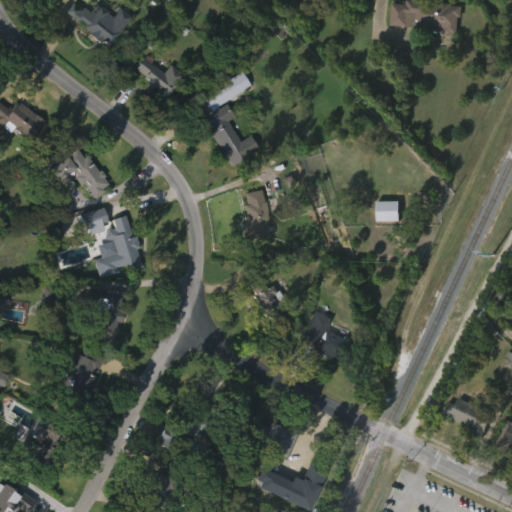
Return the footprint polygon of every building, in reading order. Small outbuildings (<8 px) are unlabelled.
[(50,8),(49,0),(34,0),(35,10),(50,8)] [(431,0),(431,1),(461,5),(460,16),(456,16),(455,32),(444,31),(444,27),(412,26),(412,28),(406,28),(406,26),(389,24),(391,2),(405,3),(405,0),(431,0)] [(483,27),(504,10),(499,4),(504,0),(481,0),(469,10),(483,27)] [(75,1),(91,12),(97,4),(105,10),(104,12),(109,16),(116,6),(128,15),(104,46),(99,41),(98,42),(80,26),(83,23),(66,11),(74,1),(75,1)] [(386,58),(442,62),(441,66),(454,67),(456,37),(402,33),(402,37),(388,36),(386,58)] [(126,48),(114,40),(109,48),(94,39),(89,46),(71,34),(61,50),(106,79),(126,48)] [(147,62),(160,73),(167,63),(181,75),(174,82),(177,84),(171,91),(169,89),(161,99),(154,93),(156,90),(152,86),(150,89),(144,84),(146,81),(140,77),(141,75),(133,68),(144,54),(150,59),(147,62)] [(128,103),(159,130),(178,109),(165,97),(158,105),(140,89),(128,103)] [(0,104),(6,109),(11,102),(14,105),(17,101),(38,118),(36,120),(44,126),(37,135),(34,133),(29,139),(19,131),(17,133),(3,120),(1,124),(0,124),(0,104)] [(215,106),(237,141),(246,135),(255,149),(229,166),(199,117),(215,106)] [(191,136),(224,199),(253,184),(245,168),(233,174),(222,153),(228,150),(220,135),(218,136),(212,125),(191,136)] [(0,161),(4,164),(10,162),(19,169),(23,164),(32,160),(38,153),(14,135),(10,137),(5,143),(0,139),(0,161)] [(73,146),(80,156),(84,154),(95,170),(97,169),(101,175),(100,176),(106,186),(91,197),(80,183),(78,185),(71,176),(73,174),(69,168),(53,180),(44,167),(73,146)] [(257,185),(270,235),(245,241),(241,223),(245,222),(240,201),(243,201),(241,189),(257,185)] [(111,216),(82,223),(79,209),(108,202),(111,216)] [(122,214),(128,236),(131,235),(135,248),(133,249),(138,266),(127,270),(125,262),(102,270),(97,257),(106,254),(101,238),(103,227),(110,228),(111,227),(108,218),(122,214)] [(239,226),(241,237),(237,238),(244,273),(266,269),(256,222),(239,226)] [(396,234),(373,234),(373,254),(396,254),(396,234)] [(102,262),(97,241),(75,246),(80,267),(102,262)] [(93,310),(119,303),(118,299),(136,294),(122,247),(106,251),(108,259),(100,262),(106,286),(88,291),(93,310)] [(256,278),(264,288),(268,285),(273,291),(274,290),(284,303),(276,309),(283,320),(273,327),(250,297),(252,295),(246,286),(256,278)] [(49,309),(40,309),(40,286),(65,285),(66,296),(60,296),(60,300),(54,300),(54,308),(49,309)] [(119,291),(117,309),(120,310),(118,322),(114,321),(113,326),(116,327),(114,343),(78,337),(80,323),(93,325),(96,306),(102,307),(105,289),(119,291)] [(350,341),(340,361),(297,341),(312,310),(330,318),(325,329),(350,341)] [(245,320),(263,357),(281,348),(267,317),(261,320),(258,314),(245,320)] [(118,326),(102,324),(100,332),(95,331),(89,370),(111,374),(118,326)] [(328,351),(309,343),(294,376),(335,394),(344,372),(322,362),(328,351)] [(81,348),(100,357),(94,368),(99,371),(95,379),(92,378),(75,414),(53,404),(57,395),(53,394),(62,374),(67,373),(70,368),(65,366),(71,352),(77,355),(81,348)] [(97,394),(71,381),(63,400),(65,400),(56,419),(79,430),(97,394)] [(458,398),(483,409),(484,408),(492,412),(483,432),(442,413),(447,402),(455,405),(458,398)] [(240,421),(216,429),(217,434),(207,438),(204,430),(180,440),(177,433),(173,434),(165,451),(150,443),(161,420),(170,425),(174,423),(172,419),(233,401),(240,421)] [(41,417),(54,424),(51,429),(58,433),(55,439),(64,445),(49,470),(35,462),(28,473),(10,462),(27,433),(30,434),(41,417)] [(511,422),(511,444),(510,444),(506,452),(493,446),(506,420),(511,422)] [(273,424),(278,424),(282,428),(294,433),(283,457),(246,439),(254,421),(264,426),(267,421),(273,424)] [(438,448),(469,461),(466,468),(476,472),(487,446),(446,429),(438,448)] [(202,464),(196,445),(150,461),(156,480),(202,464)] [(504,484),(506,478),(511,480),(511,456),(502,453),(492,479),(504,484)] [(282,489),(292,465),(264,454),(262,459),(251,455),(243,474),(282,489)] [(31,473),(23,468),(18,477),(43,492),(58,467),(41,456),(31,473)] [(324,470),(303,511),(253,486),(256,481),(251,479),(257,468),(286,482),(289,476),(296,480),(306,461),(324,470)] [(180,473),(174,482),(177,485),(171,495),(164,491),(161,496),(166,500),(159,511),(152,506),(149,509),(143,505),(145,503),(137,498),(151,479),(150,478),(154,471),(160,475),(167,464),(180,473)] [(29,494),(24,501),(27,503),(21,511),(0,511),(0,491),(1,490),(11,495),(17,486),(29,494)] [(316,511),(320,504),(302,496),(295,511),(287,508),(285,511),(281,511),(255,500),(249,511),(316,511)]
